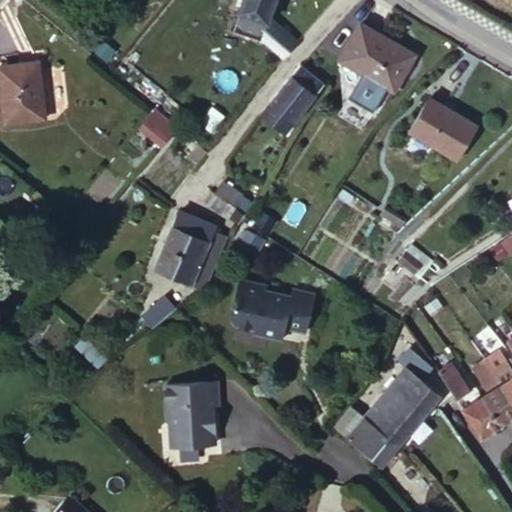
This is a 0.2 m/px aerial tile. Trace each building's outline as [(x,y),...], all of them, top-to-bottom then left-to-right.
[(240,0),(237,8),(266,19),(273,0),(240,0)] [(361,20),(341,56),(390,86),(411,51),(361,20)] [(283,57),(295,43),(275,25),(262,38),(283,57)] [(5,64),(11,122),(51,118),(46,61),(5,64)] [(298,63),(270,99),(292,118),(321,82),(298,63)] [(430,97),(412,127),(456,155),(474,124),(430,97)] [(292,118),(270,99),(260,111),(283,130),(292,118)] [(135,126),(159,146),(176,125),(153,105),(135,126)] [(200,142),(189,154),(199,162),(210,151),(200,142)] [(223,180),(215,193),(236,205),(244,194),(223,180)] [(236,205),(215,193),(208,201),(229,216),(236,205)] [(179,207),(154,263),(203,284),(225,234),(214,229),(217,224),(179,207)] [(373,224),(369,229),(386,241),(389,234),(373,224)] [(511,249),(511,229),(499,239),(506,248),(509,252),(511,249)] [(511,278),(511,256),(509,252),(506,248),(495,256),(511,278)] [(392,268),(409,281),(416,272),(399,260),(392,268)] [(392,268),(385,276),(402,290),(409,281),(392,268)] [(369,296),(385,276),(378,271),(363,290),(369,296)] [(232,288),(224,327),(227,331),(246,336),(246,340),(274,346),(276,335),(296,339),(304,299),(283,296),(282,303),(257,299),(258,293),(250,291),(232,288)] [(163,294),(144,310),(151,318),(170,303),(163,294)] [(511,345),(506,337),(501,341),(511,358),(511,345)] [(408,365),(421,376),(432,364),(411,345),(400,358),(408,365)] [(496,345),(481,355),(498,380),(511,371),(496,345)] [(469,363),(485,388),(498,380),(481,355),(469,363)] [(437,367),(455,396),(466,389),(448,361),(437,367)] [(421,412),(432,398),(437,392),(421,376),(408,365),(397,377),(391,385),(421,412)] [(498,380),(511,399),(511,371),(498,380)] [(215,377),(165,381),(167,417),(171,421),(172,438),(178,443),(215,440),(213,420),(211,418),(210,406),(218,405),(215,377)] [(485,388),(479,392),(482,396),(498,421),(511,412),(511,399),(498,380),(485,388)] [(376,403),(405,430),(421,412),(391,385),(376,403)] [(479,392),(460,404),(472,426),(477,433),(498,421),(482,396),(479,392)] [(376,465),(405,430),(376,403),(362,419),(346,437),(376,465)] [(347,405),(331,423),(346,437),(362,419),(347,405)] [(97,511),(71,489),(52,511),(97,511)]
